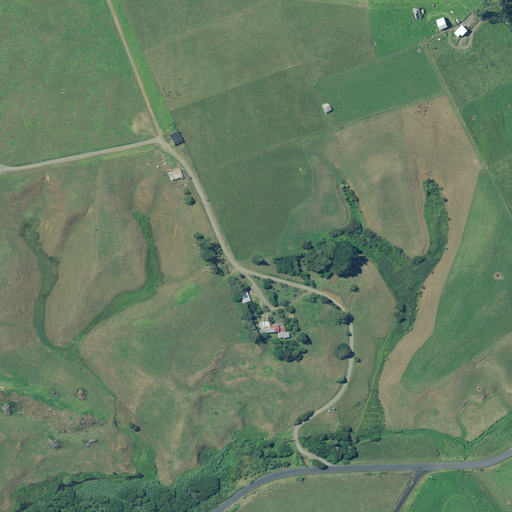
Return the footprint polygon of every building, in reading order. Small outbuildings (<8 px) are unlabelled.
[(422,17),(420,7),(413,9),(415,19),(422,17)] [(448,26),(444,17),(436,20),(440,30),(448,26)] [(468,30),(462,25),(454,33),(458,37),(460,34),(462,36),(468,30)] [(183,140),(178,131),(169,135),(174,145),(183,140)] [(182,178),(178,168),(167,172),(170,180),(179,177),(180,178),(182,178)] [(249,300),(245,289),(238,292),(242,303),(249,300)] [(268,325),(268,323),(271,323),(271,321),(266,321),(258,322),(259,333),(277,331),(277,338),(287,337),(287,332),(284,332),(283,327),(282,327),(282,323),(271,324),(271,325),(268,325)]
